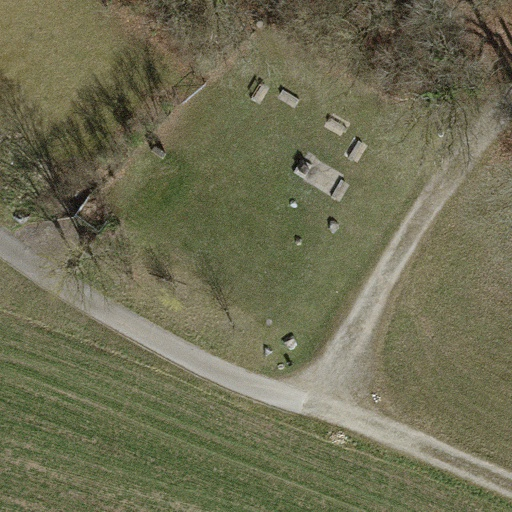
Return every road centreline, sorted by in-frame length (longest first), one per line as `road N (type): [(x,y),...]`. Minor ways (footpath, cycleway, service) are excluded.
road 1 (track): [(321,408),(391,260),(511,83)]
road 2 (track): [(0,243),(212,375),(321,408)]
road 3 (track): [(321,408),(511,487)]
